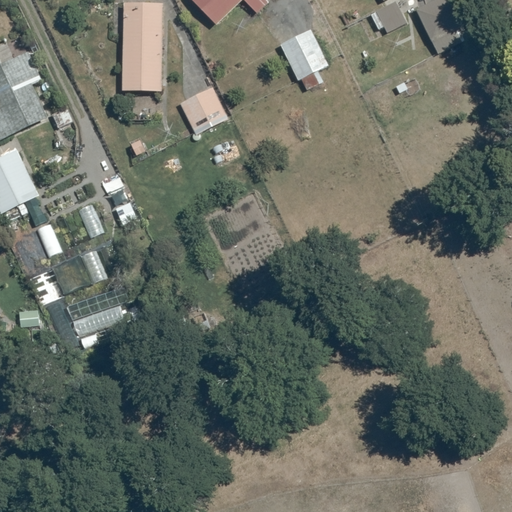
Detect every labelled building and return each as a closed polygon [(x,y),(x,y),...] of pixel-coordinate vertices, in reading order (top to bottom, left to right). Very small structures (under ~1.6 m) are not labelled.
[(191,0),(217,26),(243,0),(244,0),(258,14),(268,4),(264,0),(191,0)] [(464,31),(449,0),(431,0),(417,7),(438,53),(468,39),(464,31)] [(407,24),(398,3),(377,12),(385,32),(407,24)] [(163,5),(125,4),(123,92),(161,93),(163,5)] [(299,81),(302,79),(308,91),(326,82),(320,71),(329,66),(311,29),(281,43),(299,81)] [(41,82),(27,50),(0,62),(2,66),(0,66),(0,140),(49,119),(34,86),(41,82)] [(229,121),(213,88),(181,103),(196,136),(229,121)] [(67,106),(51,113),(59,131),(75,123),(67,106)] [(40,197),(18,150),(0,158),(0,209),(3,215),(40,197)]
